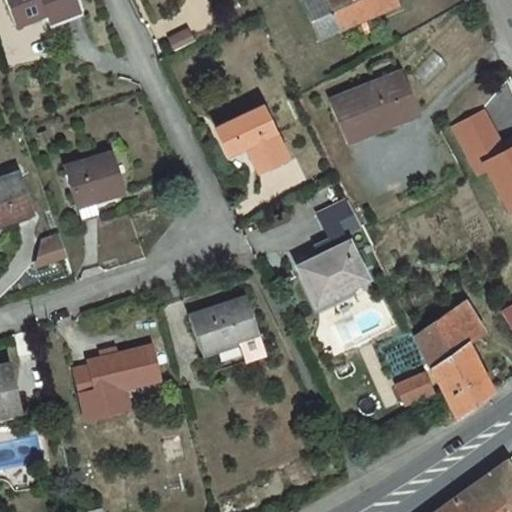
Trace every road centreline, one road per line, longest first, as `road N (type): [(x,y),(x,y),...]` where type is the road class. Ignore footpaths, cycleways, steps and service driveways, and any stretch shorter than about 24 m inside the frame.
road 1 (residential): [(120,0),(224,226),(154,273),(0,323)]
road 2 (track): [(224,226),(370,511)]
road 3 (secondary): [(511,414),(375,511)]
